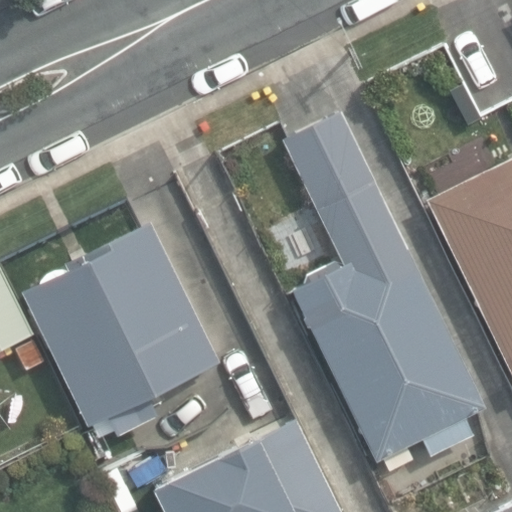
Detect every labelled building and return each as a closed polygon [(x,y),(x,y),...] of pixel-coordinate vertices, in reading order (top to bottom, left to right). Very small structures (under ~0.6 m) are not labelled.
[(381,225),(404,212),(339,93),(283,124),(318,188),(351,170),(381,225)] [(511,154),(428,196),(511,368),(511,154)] [(155,227),(23,289),(88,426),(107,416),(114,430),(162,407),(156,394),(220,364),(155,227)] [(292,285),(376,457),(421,435),(430,452),(472,431),(463,414),(484,403),(402,236),(357,259),(355,254),(338,262),(329,258),(305,270),(303,279),(292,285)] [(0,347),(32,331),(0,266),(0,347)] [(34,341),(15,350),(24,370),(43,362),(34,341)] [(164,511),(291,511),(254,435),(151,485),(164,511)] [(511,511),(511,497),(481,511),(511,511)]
